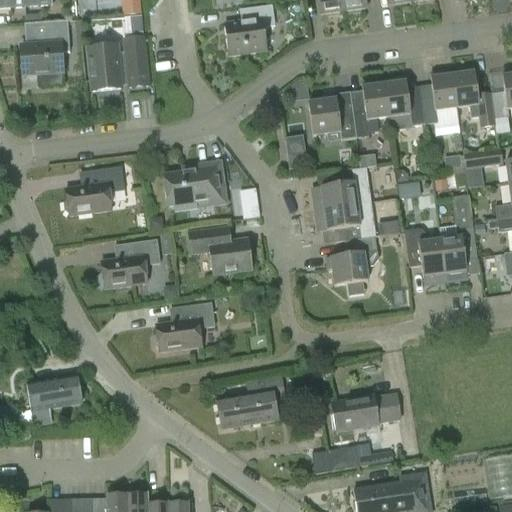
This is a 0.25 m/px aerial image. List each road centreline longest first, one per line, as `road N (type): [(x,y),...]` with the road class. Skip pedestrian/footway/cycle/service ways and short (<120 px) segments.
road 1 (residential): [(216,118),(269,197),(291,323),(306,339),(511,315)]
road 2 (residential): [(511,24),(312,51),(216,118)]
road 3 (residential): [(158,420),(95,358),(36,249),(4,156)]
road 4 (residential): [(4,156),(186,132),(216,118)]
road 5 (residential): [(22,476),(112,471),(158,420)]
road 6 (residential): [(279,511),(158,420)]
road 7 (residential): [(216,118),(188,81),(175,0)]
